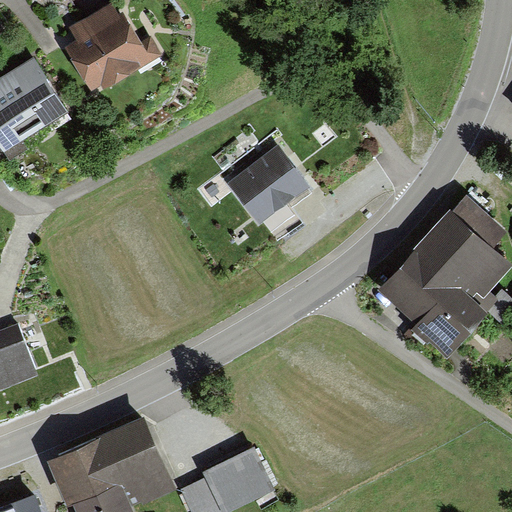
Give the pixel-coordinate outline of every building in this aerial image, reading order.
[(64,43),(93,90),(130,68),(132,71),(163,51),(151,31),(144,35),(124,3),(119,6),(115,0),(105,0),(67,23),(75,36),(64,43)] [(34,55),(0,75),(0,137),(6,147),(68,109),(34,55)] [(278,137),(228,177),(260,217),(310,177),(278,137)] [(450,202),(378,281),(417,316),(412,321),(446,352),(489,307),(500,294),(496,291),(490,286),(511,261),(511,257),(495,241),(507,228),(466,191),(453,205),(450,202)] [(511,293),(502,285),(496,291),(500,294),(489,307),(511,326),(511,293)] [(0,383),(39,368),(19,320),(0,327),(0,383)] [(145,411),(49,454),(68,498),(75,495),(78,501),(82,511),(135,511),(130,501),(176,480),(145,411)] [(194,511),(214,511),(275,483),(254,441),(203,466),(206,473),(181,485),(194,511)] [(0,511),(35,511),(29,497),(0,508),(0,511)]
